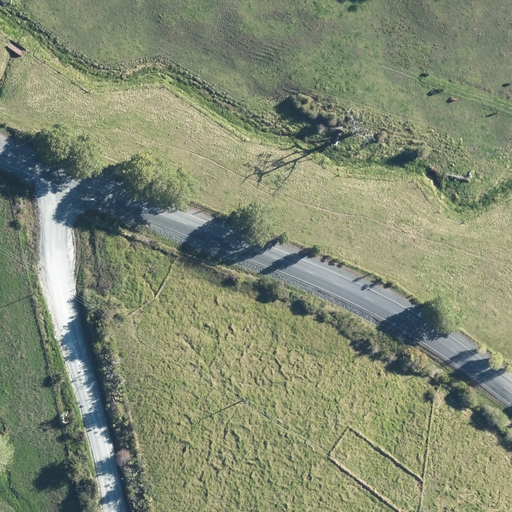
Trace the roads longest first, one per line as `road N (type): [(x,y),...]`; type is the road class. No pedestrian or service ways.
road 1 (tertiary): [(511,394),(399,315),(338,285),(67,178)]
road 2 (unclassified): [(67,178),(56,212),(60,288),(114,511)]
